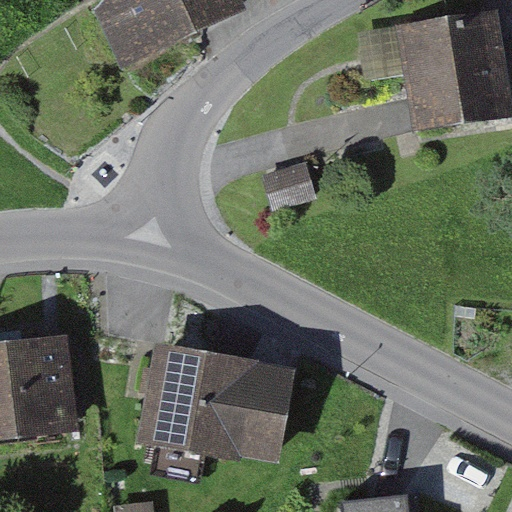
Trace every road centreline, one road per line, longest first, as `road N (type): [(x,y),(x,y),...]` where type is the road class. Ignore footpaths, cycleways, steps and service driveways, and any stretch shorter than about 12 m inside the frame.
road 1 (residential): [(156,246),(511,418)]
road 2 (residential): [(156,246),(176,151),(257,52),(349,0)]
road 3 (residential): [(156,246),(83,234),(0,244)]
